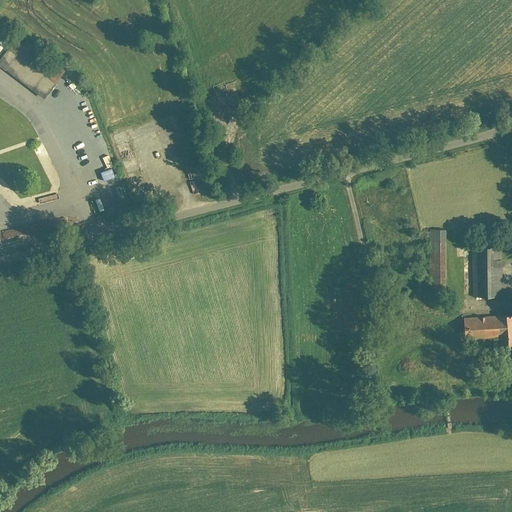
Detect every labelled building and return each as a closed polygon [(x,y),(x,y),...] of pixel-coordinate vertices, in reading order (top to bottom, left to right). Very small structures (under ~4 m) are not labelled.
[(21,42),(14,36),(0,53),(0,63),(43,97),(65,69),(25,38),(21,42)] [(121,170),(137,166),(133,151),(129,152),(122,123),(110,126),(121,170)] [(101,148),(87,153),(89,158),(103,153),(101,148)] [(101,175),(112,171),(108,161),(97,165),(101,175)] [(148,200),(142,178),(135,180),(132,169),(126,171),(135,204),(148,200)] [(442,286),(441,228),(418,229),(420,287),(442,286)] [(500,247),(471,246),(469,294),(498,296),(500,247)] [(511,312),(458,314),(458,336),(495,335),(495,347),(511,346),(511,312)]
